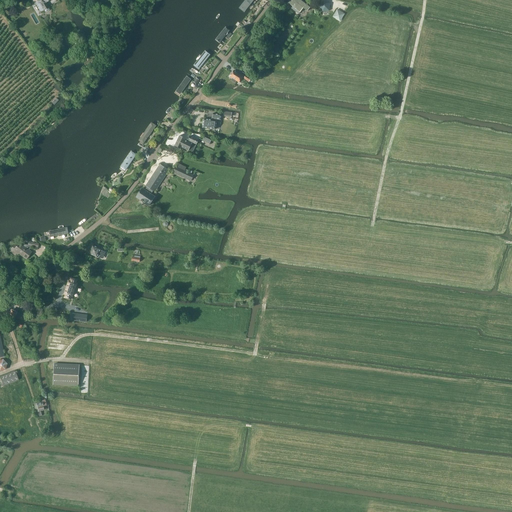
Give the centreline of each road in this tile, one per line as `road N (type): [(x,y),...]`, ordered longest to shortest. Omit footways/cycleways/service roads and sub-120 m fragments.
road 1 (track): [(511,386),(87,334),(61,360),(84,362),(82,395)]
road 2 (unclassified): [(0,307),(121,199),(272,0)]
road 3 (track): [(425,0),(372,226),(511,243)]
road 4 (track): [(143,511),(7,492)]
